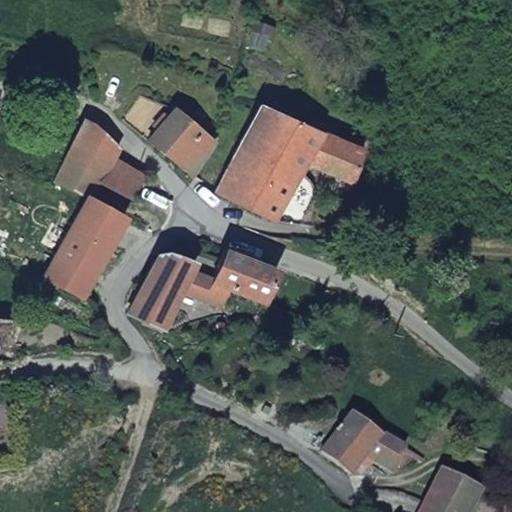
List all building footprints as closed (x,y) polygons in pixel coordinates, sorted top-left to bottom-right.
[(277,224),(308,166),(353,186),(366,149),(308,125),(314,110),(298,105),(293,119),(261,104),(216,196),(246,207),(277,224)] [(146,140),(195,183),(215,145),(174,105),(146,140)] [(97,183),(102,183),(117,158),(124,149),(85,118),(52,183),(87,197),(97,183)] [(102,183),(131,200),(145,176),(117,158),(102,183)] [(87,197),(55,256),(42,282),(84,301),(131,219),(87,197)] [(223,309),(229,292),(268,306),(282,270),(226,246),(213,277),(198,271),(187,297),(223,309)] [(155,255),(127,314),(167,332),(199,263),(171,252),(155,255)] [(0,361),(19,363),(17,323),(0,319),(0,361)] [(293,351),(286,345),(281,351),(288,358),(293,351)] [(422,459),(348,416),(316,456),(356,481),(371,461),(407,482),(422,459)] [(416,511),(484,511),(494,498),(473,484),(483,469),(472,462),(462,478),(440,468),(416,511)]
